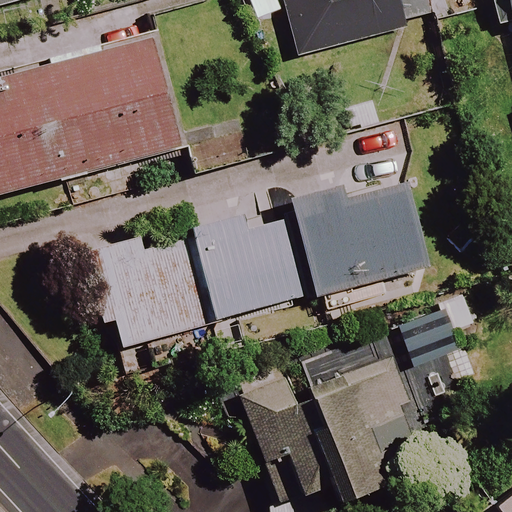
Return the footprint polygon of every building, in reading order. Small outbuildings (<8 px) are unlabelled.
[(0,0),(0,8),(30,0),(0,0)] [(274,0),(290,59),(402,29),(400,20),(417,16),(412,0),(274,0)] [(511,45),(511,0),(421,0),(428,25),(459,17),(454,0),(479,0),(487,28),(507,23),(511,45)] [(0,195),(171,151),(143,44),(0,81),(0,195)] [(417,267),(394,187),(334,204),(330,188),(275,203),(278,214),(239,225),(234,207),(178,223),(183,241),(133,255),(128,237),(73,253),(94,326),(109,322),(118,352),(417,267)] [(441,355),(428,315),(391,328),(403,367),(441,355)] [(278,459),(286,495),(318,488),(321,503),(389,488),(380,447),(406,441),(389,365),(233,399),(247,465),(278,459)] [(511,511),(511,484),(467,511),(511,511)]
